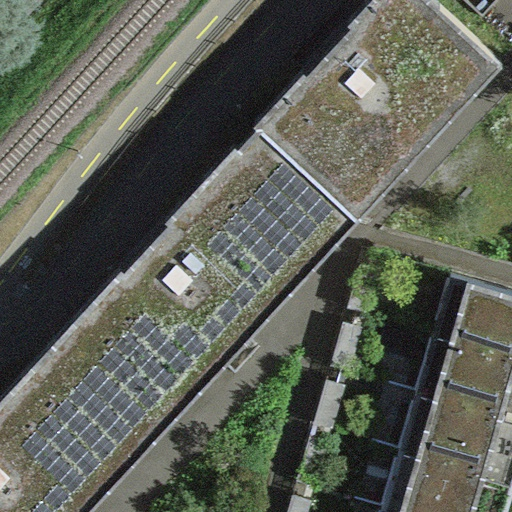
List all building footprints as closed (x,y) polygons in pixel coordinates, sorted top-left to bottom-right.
[(254,119),(257,122),(357,214),(502,58),(438,0),(364,0),(348,17),(351,20),(329,44),(307,69),(304,66),(254,119)] [(146,242),(124,266),(121,263),(53,337),(155,433),(357,214),(257,122),(238,143),(235,140),(166,215),(169,218),(146,242)] [(511,287),(452,271),(435,330),(511,352),(511,287)] [(418,388),(511,415),(511,352),(435,330),(418,388)] [(0,511),(81,511),(155,433),(53,337),(0,394),(0,511)] [(401,445),(511,477),(511,415),(418,388),(401,445)] [(384,503),(414,511),(506,511),(511,494),(511,477),(401,445),(384,503)] [(381,511),(414,511),(384,503),(381,511)]
